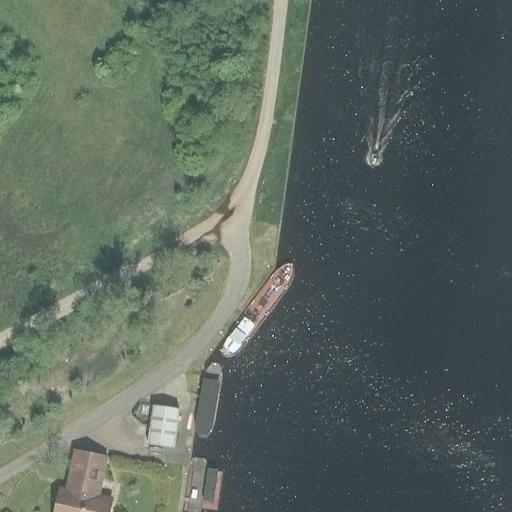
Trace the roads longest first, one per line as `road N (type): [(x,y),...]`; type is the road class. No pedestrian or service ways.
road 1 (residential): [(0,476),(196,349),(237,283),(241,213)]
road 2 (unclassified): [(0,343),(241,213)]
road 3 (unclassified): [(241,213),(279,0)]
